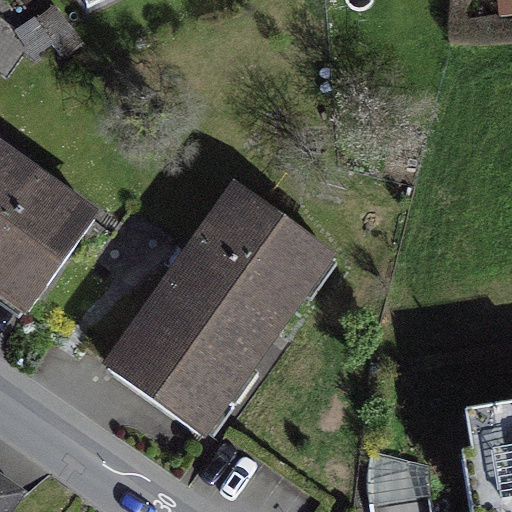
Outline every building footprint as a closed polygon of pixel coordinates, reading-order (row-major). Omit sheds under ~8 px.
[(77,0),(82,8),(99,0),(77,0)] [(0,94),(40,64),(0,5),(0,94)] [(0,304),(27,324),(101,224),(0,149),(0,304)] [(336,245),(233,172),(97,360),(200,433),(336,245)] [(511,511),(511,394),(461,400),(474,511),(511,511)] [(0,511),(23,511),(38,493),(0,465),(0,511)]
